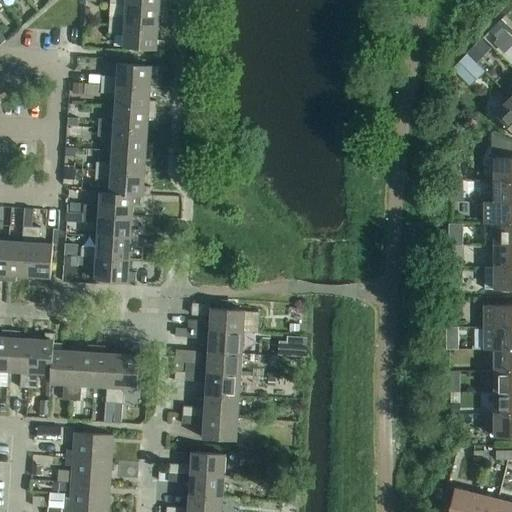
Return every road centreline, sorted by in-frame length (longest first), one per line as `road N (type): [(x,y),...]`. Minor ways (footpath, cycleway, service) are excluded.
road 1 (unclassified): [(145,511),(167,322)]
road 2 (residential): [(0,58),(55,66),(55,131)]
